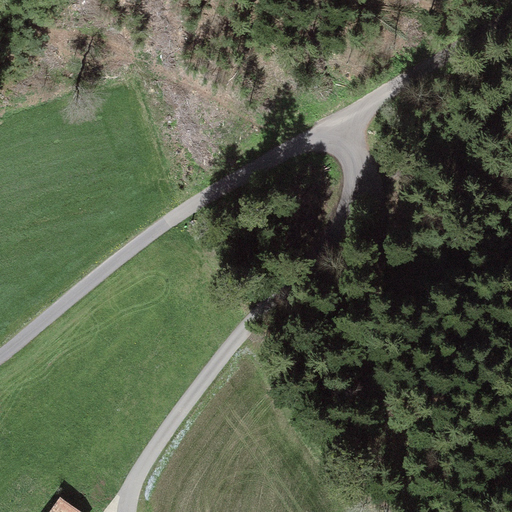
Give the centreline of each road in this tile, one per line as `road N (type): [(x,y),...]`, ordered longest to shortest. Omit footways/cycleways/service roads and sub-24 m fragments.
road 1 (track): [(124,511),(163,433),(352,210),(351,166),(335,128)]
road 2 (track): [(511,32),(156,235)]
road 3 (unclassified): [(156,235),(0,362)]
